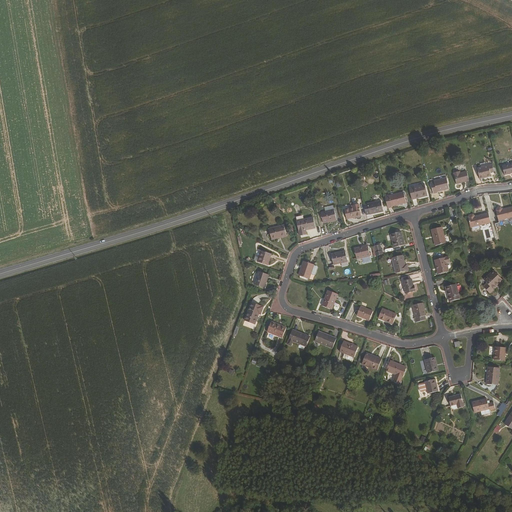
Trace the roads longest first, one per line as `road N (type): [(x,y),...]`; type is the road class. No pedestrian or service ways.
road 1 (primary): [(511,116),(0,273)]
road 2 (residential): [(440,338),(402,345),(287,309),(280,298),(293,250),(409,211)]
road 3 (residential): [(409,211),(440,338)]
